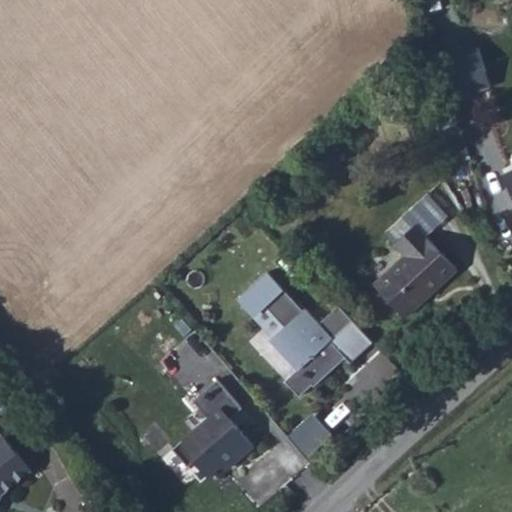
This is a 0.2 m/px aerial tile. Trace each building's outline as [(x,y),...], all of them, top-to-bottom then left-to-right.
[(499,55),(456,69),(470,114),(499,104),(494,88),(508,83),(499,55)] [(511,94),(508,83),(494,88),(499,104),(511,99),(511,94)] [(421,320),(471,272),(430,229),(405,253),(416,265),(391,289),(421,320)] [(323,323),(289,284),(285,288),(259,311),(273,327),(285,316),(305,339),(292,350),(319,380),(305,393),(319,409),(332,398),(334,399),(339,395),(357,378),(350,371),(359,362),(351,354),(373,333),(359,319),(340,336),(326,320),(323,323)] [(359,362),(350,371),(357,378),(366,370),(359,362)] [(258,419),(233,391),(209,412),(224,430),(188,460),(203,478),(210,472),(223,488),(237,477),(244,471),(248,475),(269,457),(245,430),(258,419)] [(0,511),(3,508),(38,480),(7,441),(0,446),(0,511)] [(289,481),(305,502),(327,485),(311,464),(289,481)] [(244,471),(237,477),(241,481),(248,475),(244,471)]
